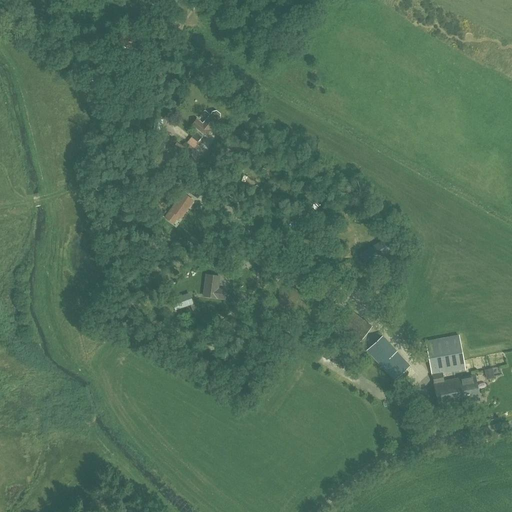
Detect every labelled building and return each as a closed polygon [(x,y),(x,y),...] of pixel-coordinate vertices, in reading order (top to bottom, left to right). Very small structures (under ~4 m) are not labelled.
[(133,46),(141,35),(132,28),(125,38),(120,34),(116,39),(126,48),(130,43),(132,45),(133,46)] [(168,46),(163,50),(169,58),(174,54),(168,46)] [(156,77),(161,84),(174,74),(169,68),(156,77)] [(193,125),(205,136),(217,121),(211,116),(203,125),(197,120),(193,125)] [(202,135),(196,131),(189,140),(195,144),(202,135)] [(473,174),(473,180),(482,180),(481,163),(464,164),(464,174),(473,174)] [(193,200),(183,193),(165,218),(173,223),(178,216),(180,218),(193,200)] [(124,235),(119,217),(113,219),(118,237),(124,235)] [(368,270),(400,250),(391,235),(359,254),(368,270)] [(225,299),(226,290),(217,289),(219,276),(207,275),(204,296),(225,299)] [(300,292),(286,285),(271,312),(286,320),(300,292)] [(187,305),(184,296),(172,300),(175,309),(187,305)] [(355,349),(359,344),(358,344),(368,331),(372,326),(353,311),(349,316),(340,310),(336,316),(330,312),(320,325),(355,349)] [(367,350),(395,380),(400,375),(387,360),(396,351),(382,336),(367,350)] [(432,375),(442,373),(465,369),(459,336),(425,342),(432,375)] [(492,367),(485,368),(487,377),(494,375),(492,367)] [(442,373),(432,375),(438,407),(480,400),(475,376),(443,382),(442,373)]
